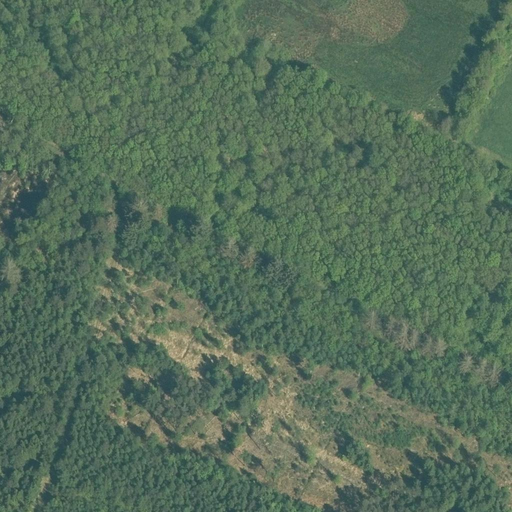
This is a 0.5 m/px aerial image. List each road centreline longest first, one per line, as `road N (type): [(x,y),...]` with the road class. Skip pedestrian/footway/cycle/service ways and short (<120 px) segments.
road 1 (track): [(511,382),(134,190)]
road 2 (track): [(65,155),(69,134),(26,0)]
